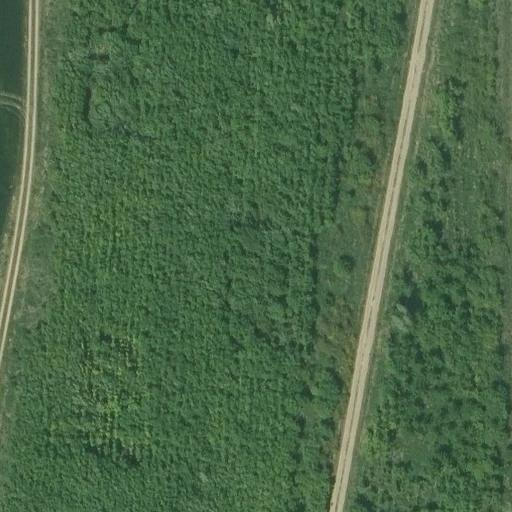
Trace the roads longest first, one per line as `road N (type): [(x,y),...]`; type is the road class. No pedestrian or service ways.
road 1 (track): [(429,0),(342,511)]
road 2 (track): [(36,0),(26,255),(0,399)]
